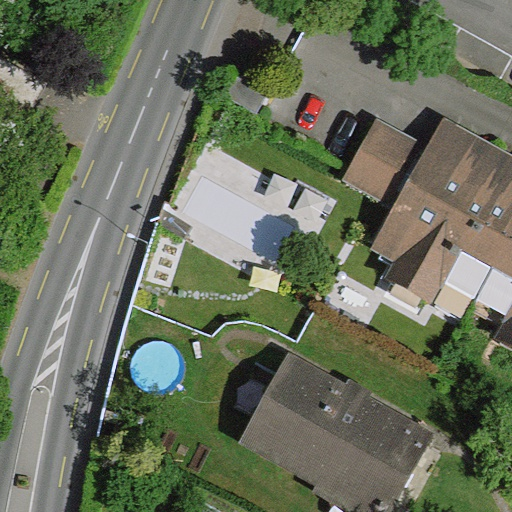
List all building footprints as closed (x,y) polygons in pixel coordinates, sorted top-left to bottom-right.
[(0,63),(0,131),(13,139),(43,89),(0,63)] [(241,78),(222,96),(258,117),(281,82),(263,77),(241,78)] [(420,149),(380,127),(354,172),(349,182),(389,204),(420,149)] [(511,239),(511,170),(449,137),(412,203),(387,249),(480,298),(511,239)] [(511,239),(480,298),(511,315),(511,239)] [(290,365),(249,439),(382,511),(388,511),(428,441),(290,365)]
